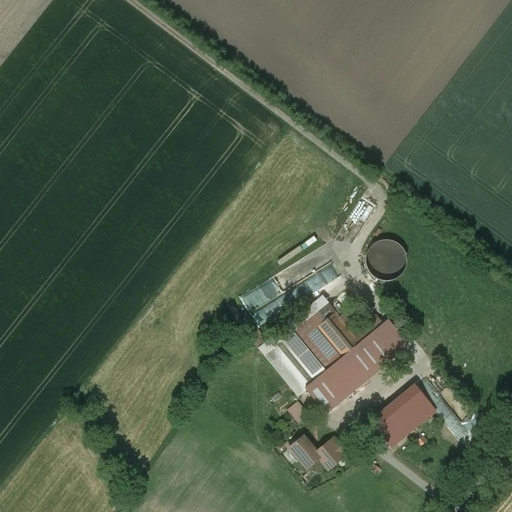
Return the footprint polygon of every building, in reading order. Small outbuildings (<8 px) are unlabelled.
[(342,233),(355,242),(379,203),(365,194),(345,226),(341,223),(333,235),(339,238),(342,233)] [(405,276),(412,247),(381,238),(373,267),(405,276)] [(237,316),(280,295),(276,287),(274,288),(272,282),(230,302),(237,316)] [(328,294),(312,307),(318,316),(335,302),(328,294)] [(382,362),(337,308),(319,322),(346,354),(329,368),(314,351),(294,368),(328,408),(382,362)] [(406,343),(383,317),(373,326),(396,352),(406,343)] [(436,404),(417,380),(385,405),(404,429),(436,404)] [(284,390),(274,399),(282,409),(293,400),(284,390)] [(300,400),(290,409),(302,423),(312,414),(300,400)] [(324,446),(307,427),(288,444),(311,468),(322,458),(331,468),(353,448),(339,433),(324,446)]
